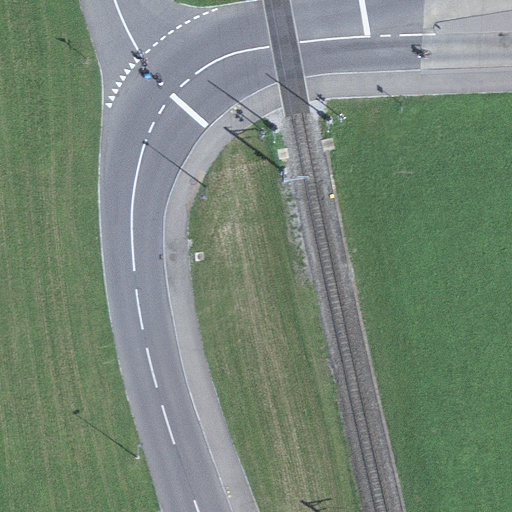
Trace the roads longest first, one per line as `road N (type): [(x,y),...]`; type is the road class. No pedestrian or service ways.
road 1 (unclassified): [(173,90),(142,141),(133,178),(133,270),(152,371),(197,511)]
road 2 (unclassified): [(433,26),(249,48),(222,56),(173,90)]
